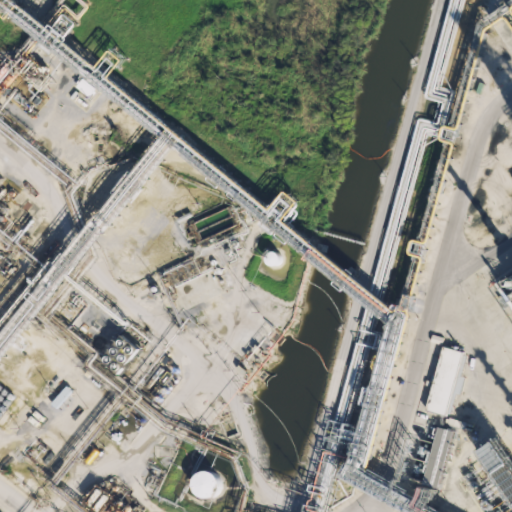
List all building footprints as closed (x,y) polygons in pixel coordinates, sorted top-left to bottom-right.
[(96,88),(84,78),(77,86),(90,96),(96,88)] [(104,362),(124,374),(141,345),(121,334),(104,362)] [(443,416),(424,411),(440,347),(459,352),(443,416)] [(52,403),(58,408),(73,389),(67,385),(52,403)] [(419,485),(434,428),(450,432),(435,489),(419,485)] [(210,490),(207,494),(202,497),(197,498),(192,497),(188,494),(185,490),(184,485),(185,480),(188,475),(192,472),(197,471),(202,472),(207,475),(210,480),(211,485),(210,490)]
